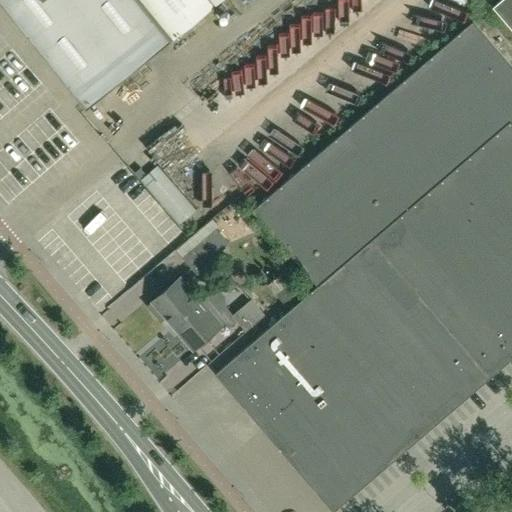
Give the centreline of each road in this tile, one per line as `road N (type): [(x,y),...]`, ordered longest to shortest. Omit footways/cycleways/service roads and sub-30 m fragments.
road 1 (primary): [(0,296),(123,431)]
road 2 (unclassified): [(414,511),(511,428)]
